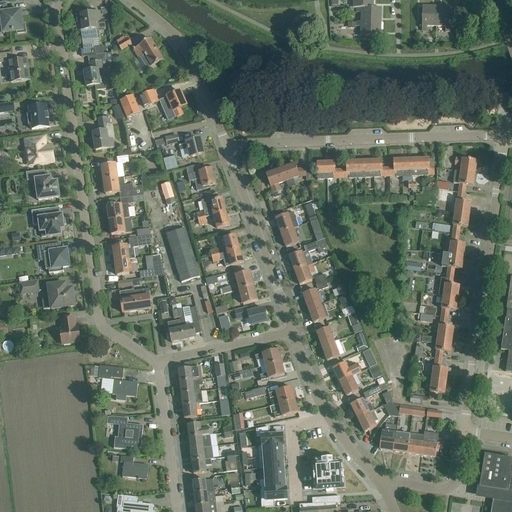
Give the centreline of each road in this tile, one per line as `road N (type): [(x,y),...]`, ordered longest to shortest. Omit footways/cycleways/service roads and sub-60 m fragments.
road 1 (residential): [(61,0),(56,16),(100,320),(157,361)]
road 2 (residential): [(463,431),(506,134)]
road 3 (residential): [(506,134),(227,148)]
road 4 (residential): [(292,331),(227,148)]
road 5 (residential): [(177,511),(157,361)]
road 6 (residential): [(157,361),(292,331)]
road 7 (residential): [(383,486),(451,486),(463,431)]
